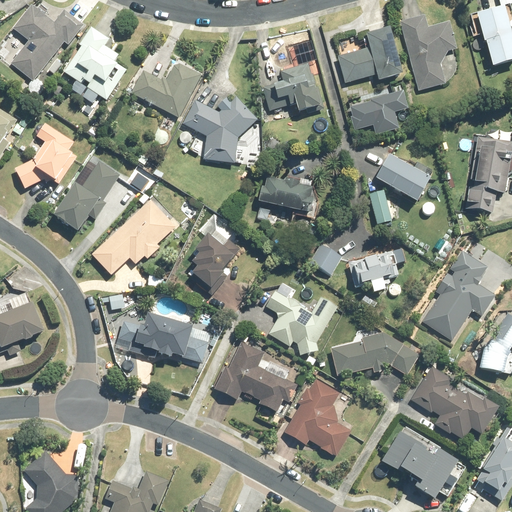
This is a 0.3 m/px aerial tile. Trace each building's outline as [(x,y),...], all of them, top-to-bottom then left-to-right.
[(12,66),(34,84),(65,45),(70,48),(86,28),(66,12),(56,25),(33,7),(14,30),(30,43),(12,66)] [(511,25),(508,13),(481,20),(488,47),(490,47),(497,71),(511,67),(511,25)] [(386,15),(377,16),(380,30),(389,29),(386,15)] [(427,18),(402,25),(420,93),(447,85),(443,68),(450,54),(458,52),(451,24),(430,30),(427,18)] [(105,49),(110,42),(92,30),(81,47),(83,49),(66,74),(84,87),(85,85),(89,88),(83,96),(93,103),(98,96),(109,104),(128,75),(116,66),(121,59),(105,49)] [(406,78),(394,33),(370,39),(373,50),(341,58),(348,85),(380,76),(382,85),(406,78)] [(58,62),(50,71),(55,75),(63,66),(58,62)] [(146,74),(134,96),(181,121),(203,79),(178,66),(169,84),(165,81),(163,83),(146,74)] [(286,85),(266,90),(272,113),(293,108),(293,109),(299,108),(302,117),(323,112),(314,76),(311,66),(283,73),(286,85)] [(391,102),(392,102),(395,103),(396,103),(397,103),(399,103),(400,102),(401,101),(401,100),(402,99),(403,98),(403,97),(403,95),(403,94),(402,93),(402,92),(401,91),(400,90),(399,89),(398,89),(397,88),(395,88),(394,88),(393,88),(392,89),(391,90),(390,90),(389,92),(388,93),(388,94),(388,95),(388,96),(388,98),(388,99),(389,100),(390,101),(391,102)] [(197,103),(185,126),(209,139),(206,162),(237,167),(241,142),(260,124),(239,100),(233,105),(231,103),(227,103),(222,107),(221,111),(224,114),(222,116),(197,103)] [(0,161),(11,145),(7,143),(10,139),(8,137),(18,123),(0,110),(0,161)] [(35,162),(16,171),(26,192),(49,180),(61,188),(79,161),(70,155),(77,145),(47,126),(38,139),(46,144),(35,162)] [(154,140),(155,141),(158,144),(159,144),(160,145),(161,145),(162,145),(164,145),(165,144),(166,143),(167,143),(168,142),(169,141),(169,139),(169,138),(169,137),(169,135),(169,134),(168,133),(168,132),(167,131),(166,130),(165,130),(163,129),(162,129),(161,129),(159,130),(158,130),(157,131),(156,131),(155,132),(155,134),(154,135),(154,136),(154,137),(154,139),(154,140)] [(467,208),(467,213),(494,218),(498,198),(507,199),(511,167),(508,166),(509,160),(511,160),(511,145),(479,140),(472,183),(478,184),(477,191),(471,190),(469,201),(471,201),(469,209),(467,208)] [(179,142),(176,148),(183,152),(186,146),(179,142)] [(286,143),(288,152),(296,151),(295,142),(286,143)] [(137,162),(146,167),(150,162),(141,156),(137,162)] [(394,160),(380,184),(422,207),(435,184),(433,182),(436,177),(421,168),(418,173),(394,160)] [(78,189),(56,221),(81,237),(93,219),(97,222),(107,206),(104,204),(121,178),(101,164),(82,191),(78,189)] [(317,194),(303,191),(304,186),(289,183),(289,184),(271,179),(268,192),(266,192),(262,207),(314,219),(318,205),(314,204),(317,194)] [(144,191),(136,184),(126,196),(135,202),(144,191)] [(371,197),(380,228),(394,224),(386,193),(371,197)] [(177,229),(181,224),(175,217),(170,221),(152,202),(93,257),(113,278),(131,261),(137,268),(147,259),(149,262),(162,250),(159,247),(178,229),(177,229)] [(202,258),(195,267),(201,272),(196,278),(215,294),(229,278),(225,275),(237,261),(234,260),(241,252),(229,241),(236,233),(216,216),(202,232),(211,239),(198,255),(202,258)] [(184,225),(188,230),(193,226),(189,221),(184,225)] [(322,247),(311,265),(332,279),(343,261),(322,247)] [(449,276),(437,294),(442,297),(423,324),(454,344),(474,314),(485,320),(499,299),(481,288),(486,281),(484,280),(490,271),(464,253),(451,272),(456,275),(453,279),(449,276)] [(398,280),(401,279),(395,254),(379,259),(379,260),(368,263),(367,262),(351,266),(358,290),(361,289),(362,289),(365,288),(366,290),(398,282),(398,280)] [(165,278),(149,277),(148,290),(164,291),(165,278)] [(280,321),(270,337),(292,350),(295,344),(299,347),(302,359),(320,355),(318,346),(340,310),(323,300),(313,316),(301,309),(302,308),(290,300),(289,302),(277,295),(268,310),(278,316),(280,321)] [(0,321),(0,356),(8,353),(11,358),(23,354),(20,347),(26,345),(29,346),(35,344),(36,341),(47,337),(36,308),(0,321)] [(489,352),(482,373),(508,380),(508,377),(511,378),(511,316),(509,315),(497,333),(501,335),(489,352)] [(162,357),(162,359),(175,363),(176,359),(188,363),(196,332),(150,318),(147,331),(138,329),(131,353),(144,356),(146,350),(147,351),(147,353),(162,357)] [(473,331),(465,344),(471,348),(479,335),(473,331)] [(241,335),(239,341),(248,345),(250,339),(241,335)] [(410,379),(422,359),(385,337),(364,342),(364,345),(332,352),(339,380),(375,371),(377,378),(387,375),(385,370),(392,368),(410,379)] [(227,369),(217,392),(240,403),(244,394),(263,403),(262,407),(280,416),(286,403),(291,405),(299,387),(260,369),(266,355),(244,345),(231,371),(227,369)] [(434,414),(442,420),(437,427),(452,437),(453,435),(466,445),(474,433),(485,439),(503,413),(487,404),(486,406),(471,396),(469,399),(451,388),(454,383),(434,369),(413,402),(433,416),(434,414)] [(334,408),(341,395),(318,381),(312,392),(309,391),(300,406),(303,407),(286,436),(308,448),(311,444),(323,451),(322,452),(335,459),(335,458),(339,460),(354,434),(341,426),(336,409),(334,408)] [(511,434),(509,433),(502,443),(499,440),(494,447),(497,450),(484,470),(487,472),(477,487),(504,505),(511,493),(511,434)] [(401,475),(400,477),(421,489),(419,493),(439,505),(462,466),(442,454),(437,462),(424,454),(426,450),(402,435),(385,465),(384,465),(401,475)] [(47,454),(26,473),(39,488),(38,501),(26,511),(68,511),(79,503),(81,478),(68,477),(47,454)] [(116,505),(112,511),(152,511),(155,507),(160,509),(171,483),(148,474),(140,493),(134,491),(134,492),(114,484),(107,502),(116,505)] [(222,511),(201,503),(197,511),(222,511)]
